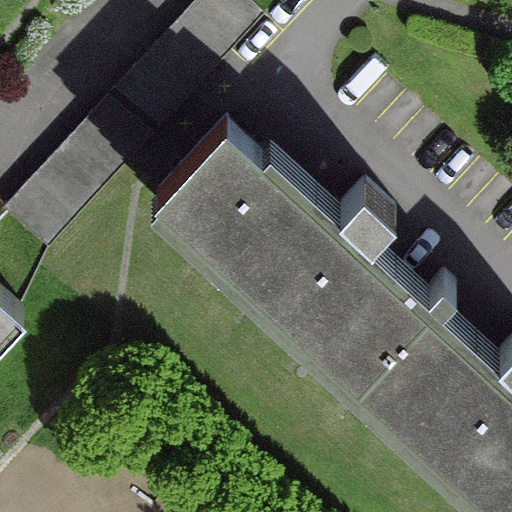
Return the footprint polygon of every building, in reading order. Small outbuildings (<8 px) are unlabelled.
[(259,14),(244,0),(188,0),(0,202),(0,205),(43,246),(259,14)] [(220,116),(153,189),(354,373),(421,299),(220,116)] [(390,205),(358,176),(334,202),(366,232),(390,205)] [(0,320),(16,303),(0,288),(0,320)] [(511,511),(511,383),(421,299),(354,373),(507,511),(511,511)] [(511,329),(494,349),(511,364),(511,329)]
